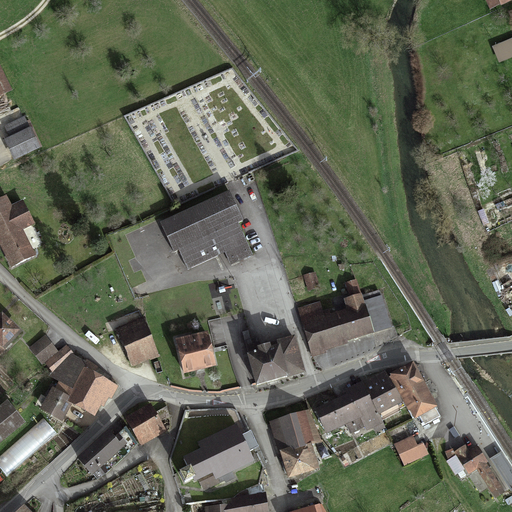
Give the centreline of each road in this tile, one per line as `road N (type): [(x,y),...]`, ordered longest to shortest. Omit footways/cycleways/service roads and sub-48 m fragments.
road 1 (unclassified): [(249,400),(391,356),(511,345)]
road 2 (unclassified): [(0,272),(133,385)]
road 3 (unclassified): [(43,476),(101,426),(133,385)]
